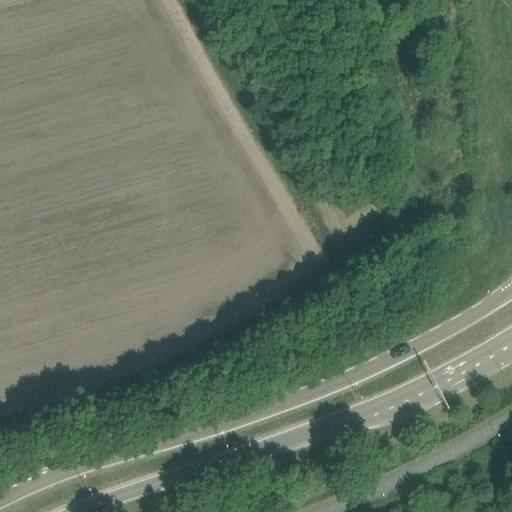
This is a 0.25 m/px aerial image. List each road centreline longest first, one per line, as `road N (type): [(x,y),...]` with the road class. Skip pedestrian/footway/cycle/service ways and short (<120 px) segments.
road 1 (tertiary): [(511,295),(363,373),(49,478),(0,502)]
road 2 (tertiary): [(82,511),(383,410),(511,341)]
